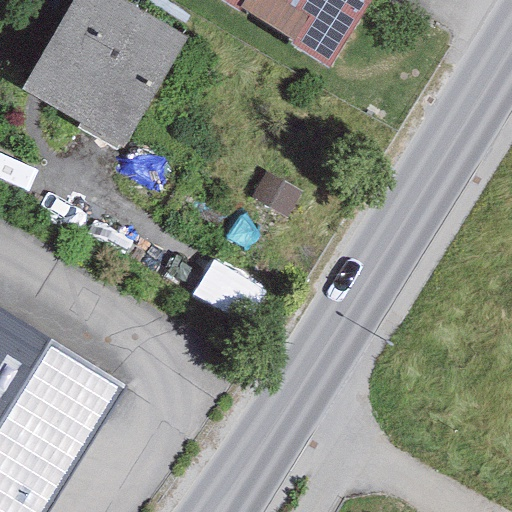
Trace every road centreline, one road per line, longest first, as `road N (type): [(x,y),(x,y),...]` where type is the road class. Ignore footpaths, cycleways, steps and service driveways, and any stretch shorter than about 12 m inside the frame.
road 1 (secondary): [(225,511),(511,51)]
road 2 (unknown): [(69,511),(193,324)]
